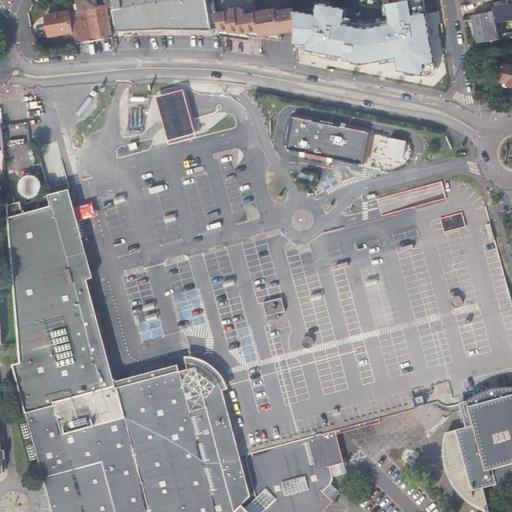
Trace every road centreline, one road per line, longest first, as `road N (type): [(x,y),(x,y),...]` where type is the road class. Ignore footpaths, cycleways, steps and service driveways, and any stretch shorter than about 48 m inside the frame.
road 1 (secondary): [(0,72),(38,81),(155,73),(255,81),(429,115),(485,150)]
road 2 (secondary): [(460,113),(222,63),(49,70),(8,60)]
